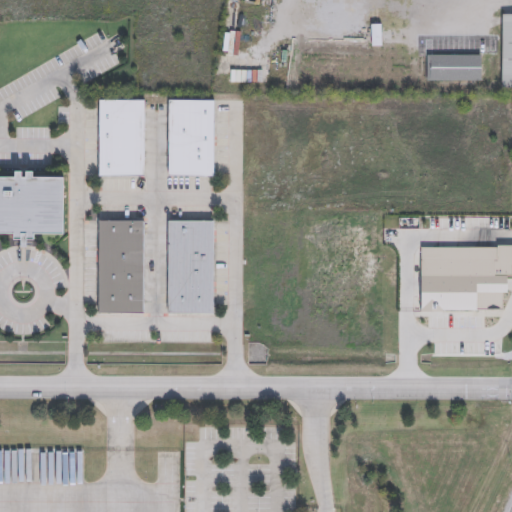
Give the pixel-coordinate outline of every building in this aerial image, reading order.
[(511,91),(511,16),(500,16),(500,91),(511,91)] [(146,98),(146,175),(97,175),(97,98),(146,98)] [(214,99),(213,175),(167,175),(168,98),(214,99)] [(0,235),(0,175),(11,176),(11,170),(29,170),(29,175),(62,175),(62,233),(29,233),(29,235),(0,235)] [(146,219),(146,313),(97,312),(98,219),(146,219)] [(213,219),(213,312),(167,312),(167,219),(213,219)]
